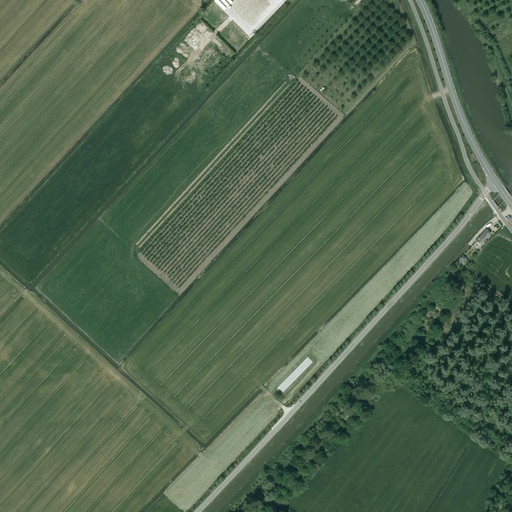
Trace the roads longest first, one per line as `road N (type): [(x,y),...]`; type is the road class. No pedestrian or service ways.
road 1 (unclassified): [(495,181),(378,323),(200,511)]
road 2 (secondary): [(495,181),(465,128),(419,0)]
